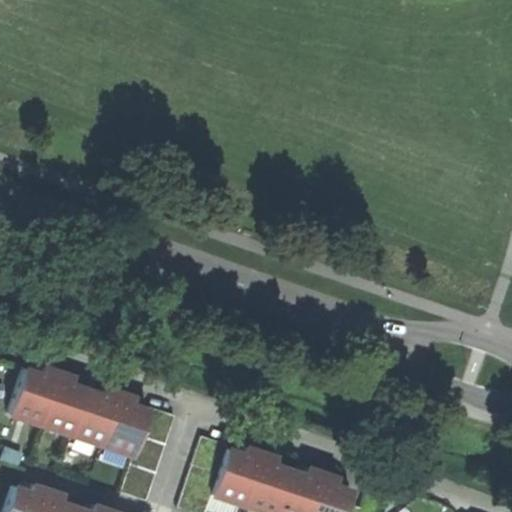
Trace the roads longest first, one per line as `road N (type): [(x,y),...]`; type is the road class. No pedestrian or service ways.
road 1 (unclassified): [(0,191),(341,318)]
road 2 (residential): [(511,506),(194,399)]
road 3 (unclassified): [(341,318),(434,378),(511,401)]
road 4 (unclassified): [(511,354),(464,334),(341,318)]
road 5 (residential): [(194,399),(47,341)]
road 6 (residential): [(144,511),(5,462)]
